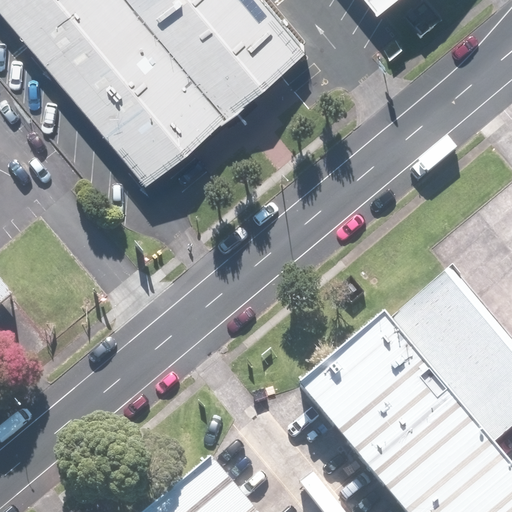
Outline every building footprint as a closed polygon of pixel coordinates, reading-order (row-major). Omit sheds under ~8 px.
[(0,0),(0,4),(146,181),(230,112),(136,0),(0,0)] [(308,48),(268,0),(136,0),(230,112),(308,48)] [(511,348),(445,268),(387,315),(496,446),(511,432),(511,348)] [(0,315),(19,299),(0,276),(0,315)] [(511,511),(511,465),(496,446),(387,315),(303,385),(408,511),(511,511)] [(262,511),(217,457),(149,511),(262,511)]
